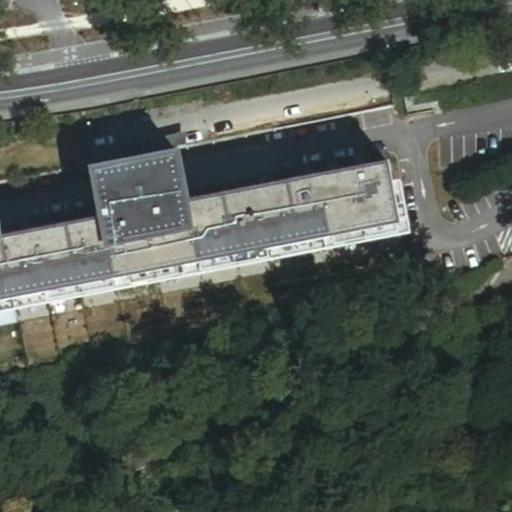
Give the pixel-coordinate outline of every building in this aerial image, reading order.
[(396,106),(356,114),(358,125),(398,117),(396,106)] [(358,125),(356,114),(336,118),(339,133),(339,132),(359,129),(358,125)] [(339,133),(336,118),(335,115),(276,127),(276,128),(280,144),(339,133)] [(280,144),(276,128),(187,145),(84,166),(104,222),(5,242),(1,224),(0,224),(0,307),(404,228),(403,223),(410,222),(405,198),(399,200),(392,165),(288,186),(280,144)] [(79,153),(84,166),(187,145),(187,131),(133,145),(87,152),(79,153)] [(420,278),(409,281),(411,290),(422,287),(420,278)] [(0,345),(0,356),(187,319),(185,308),(0,345)]
